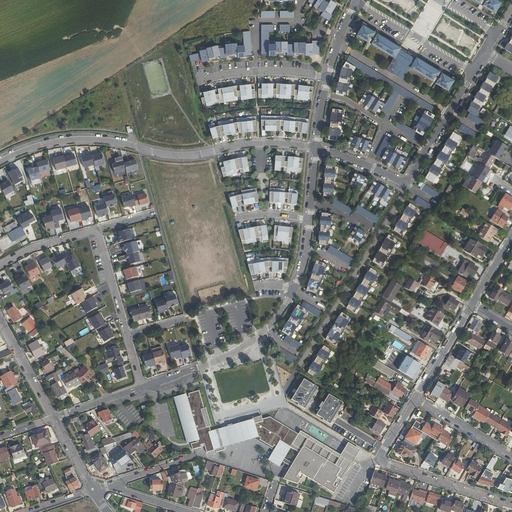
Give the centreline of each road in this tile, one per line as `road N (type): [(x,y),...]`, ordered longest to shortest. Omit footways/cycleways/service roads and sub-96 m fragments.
road 1 (residential): [(316,148),(258,143),(182,155),(79,139),(0,162)]
road 2 (residential): [(404,181),(409,187),(301,363)]
road 3 (residential): [(414,398),(379,456),(511,505)]
road 4 (residential): [(141,387),(247,344),(294,291)]
road 5 (residential): [(355,1),(473,72)]
road 6 (residential): [(473,72),(404,181)]
road 7 (residential): [(203,79),(256,71),(328,77)]
